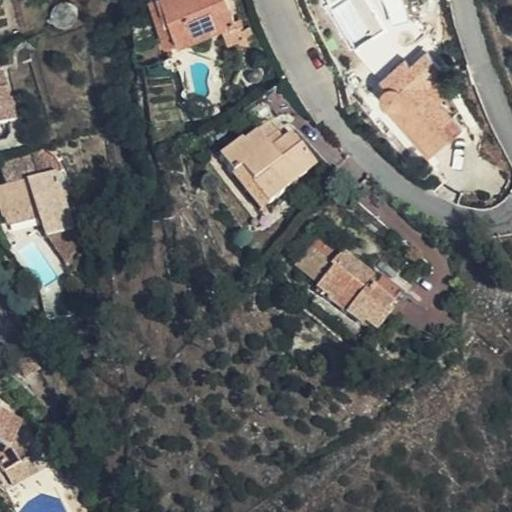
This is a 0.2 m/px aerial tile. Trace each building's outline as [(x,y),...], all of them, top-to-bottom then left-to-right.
[(183,38),(170,0),(155,0),(168,43),(183,38)] [(170,0),(183,38),(225,25),(237,21),(230,0),(170,0)] [(385,0),(398,15),(409,5),(404,0),(385,0)] [(243,19),(237,21),(225,25),(230,42),(239,39),(241,42),(250,40),(243,19)] [(463,123),(442,98),(429,83),(438,75),(446,68),(428,49),(412,63),(407,55),(383,77),(388,82),(385,90),(385,97),(431,150),(463,123)] [(0,72),(0,115),(13,112),(3,72),(0,72)] [(429,83),(442,98),(451,89),(438,75),(429,83)] [(268,123),(255,133),(270,150),(282,139),(268,123)] [(217,161),(231,178),(240,171),(268,205),(283,192),(281,190),(315,162),(291,132),(282,139),(270,150),(255,133),(244,144),(241,142),(217,161)] [(0,164),(0,171),(5,187),(38,177),(32,155),(0,164)] [(38,177),(5,187),(0,188),(0,211),(3,222),(35,213),(43,239),(74,229),(57,171),(38,177)] [(240,171),(231,178),(260,213),(268,205),(240,171)] [(329,267),(332,264),(309,248),(295,267),(319,286),(332,269),(329,267)] [(342,251),(336,258),(371,286),(375,279),(342,251)] [(336,258),(332,264),(329,267),(332,269),(319,286),(316,290),(328,299),(326,302),(361,328),(363,325),(375,334),(390,315),(386,311),(392,303),(371,286),(336,258)] [(50,386),(35,359),(20,367),(36,394),(50,386)] [(0,471),(2,475),(29,458),(15,438),(21,425),(0,414),(0,471)] [(29,458),(2,475),(11,490),(38,471),(29,458)]
